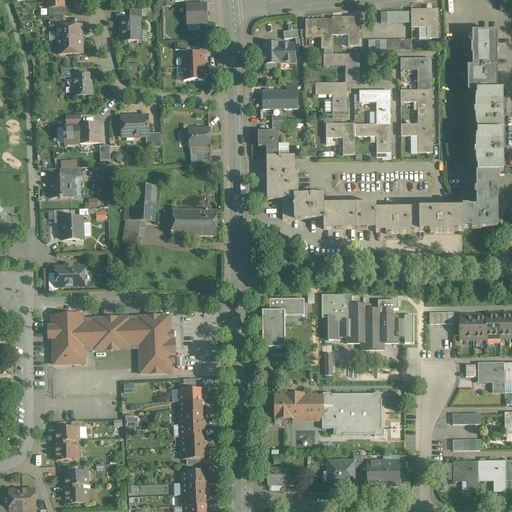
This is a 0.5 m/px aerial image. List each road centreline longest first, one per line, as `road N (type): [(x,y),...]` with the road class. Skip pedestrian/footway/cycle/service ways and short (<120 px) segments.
road 1 (tertiary): [(239,501),(232,102)]
road 2 (residential): [(232,102),(138,95),(122,86),(96,0)]
road 3 (residential): [(25,447),(28,307),(17,287)]
road 4 (residential): [(423,511),(427,412),(440,372)]
road 5 (residential): [(352,0),(228,10)]
road 6 (residential): [(239,501),(359,511)]
